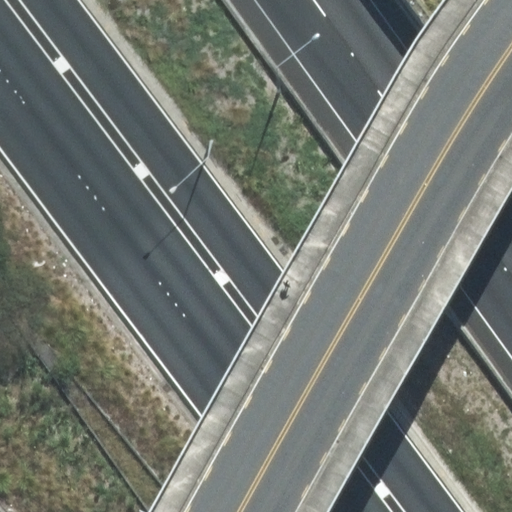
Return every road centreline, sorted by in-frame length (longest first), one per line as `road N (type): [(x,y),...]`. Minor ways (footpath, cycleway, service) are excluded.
road 1 (motorway): [(6,0),(384,511)]
road 2 (secondary): [(511,50),(389,245),(244,511)]
